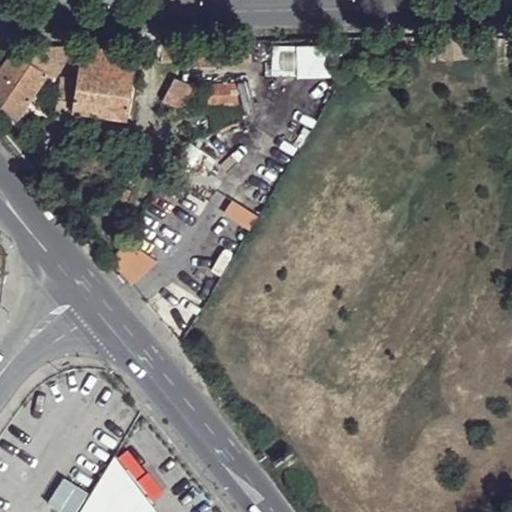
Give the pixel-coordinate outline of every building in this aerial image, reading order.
[(269,38),(271,72),(331,68),(329,33),(269,38)] [(466,36),(442,36),(442,58),(467,59),(466,36)] [(252,41),(187,44),(186,60),(251,61),(252,41)] [(142,43),(82,46),(75,94),(73,110),(126,116),(142,43)] [(187,44),(162,44),(162,62),(186,60),(187,44)] [(64,46),(17,47),(0,72),(0,103),(17,115),(64,46)] [(197,87),(172,76),(162,98),(187,110),(197,87)] [(236,83),(198,87),(201,107),(238,102),(236,83)] [(75,94),(58,92),(53,120),(71,122),(73,110),(75,94)] [(111,260),(130,279),(152,258),(133,239),(111,260)] [(151,511),(155,500),(115,451),(79,511),(151,511)]
